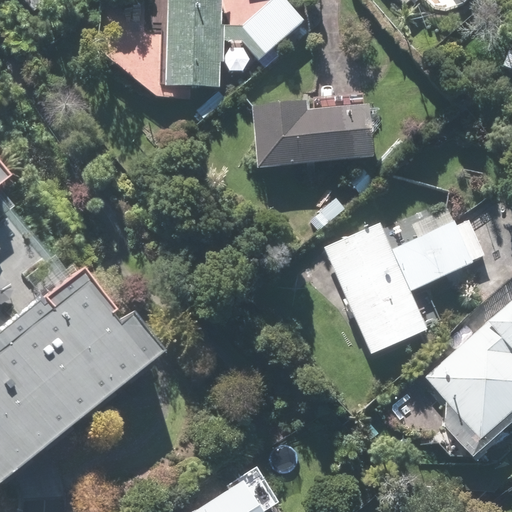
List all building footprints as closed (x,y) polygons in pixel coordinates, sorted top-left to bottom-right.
[(274,0),(246,25),(227,24),(227,0),(172,0),(169,88),(224,90),(225,64),(230,64),(230,42),(246,43),(263,62),(308,22),(290,0),(274,0)] [(412,0),(429,0),(436,8),(437,8),(439,8),(440,8),(441,8),(443,8),(444,8),(446,8),(447,8),(448,8),(450,8),(451,8),(453,7),(454,7),(455,7),(457,6),(458,6),(459,5),(461,5),(462,4),(463,3),(465,3),(466,2),(467,1),(468,0),(399,0),(406,7),(412,0)] [(313,111),(312,100),(259,105),(265,171),(384,161),(379,105),(313,111)] [(0,166),(0,485),(162,351),(133,316),(120,327),(111,316),(117,312),(82,270),(0,337),(0,187),(10,179),(0,166)] [(488,255),(473,221),(463,226),(461,222),(396,250),(384,223),(325,249),(373,357),(432,331),(415,294),(480,266),(478,260),(488,255)] [(511,430),(511,302),(429,378),(449,400),(435,413),(479,460),(511,430)] [(196,511),(270,511),(248,478),(196,511)]
